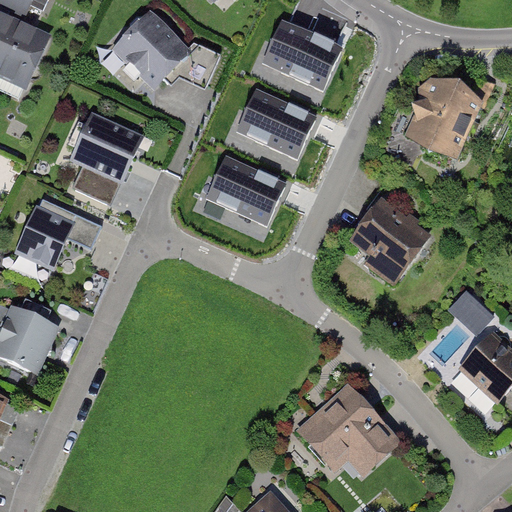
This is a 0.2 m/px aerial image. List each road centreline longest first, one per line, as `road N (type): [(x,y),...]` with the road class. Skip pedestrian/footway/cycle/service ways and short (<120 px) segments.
road 1 (residential): [(156,221),(29,511)]
road 2 (residential): [(282,275),(399,364),(488,483)]
road 3 (residential): [(411,28),(282,275)]
road 4 (residential): [(282,275),(156,221)]
